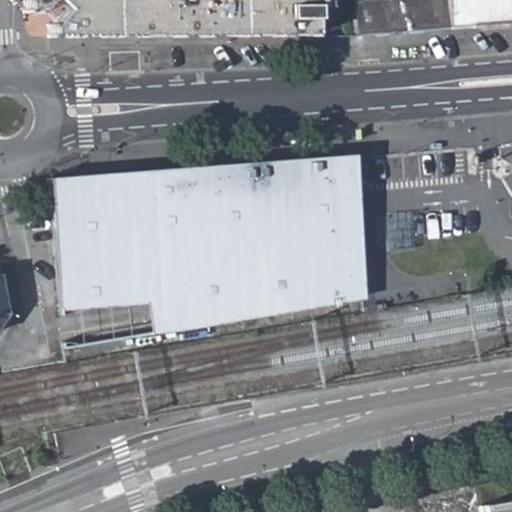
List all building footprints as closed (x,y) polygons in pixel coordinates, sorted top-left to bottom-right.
[(23,0),(24,15),(37,16),(48,28),(48,39),(227,38),(311,35),(310,0),(23,0)] [(351,0),(352,34),(447,29),(444,0),(351,0)] [(511,0),(444,0),(447,29),(511,23),(511,0)] [(361,154),(53,173),(56,319),(141,307),(149,345),(365,306),(365,196),(361,154)] [(481,511),(511,511),(511,500),(481,506),(481,511)]
